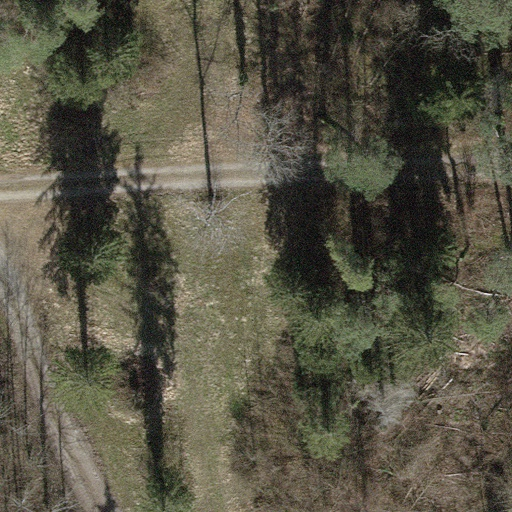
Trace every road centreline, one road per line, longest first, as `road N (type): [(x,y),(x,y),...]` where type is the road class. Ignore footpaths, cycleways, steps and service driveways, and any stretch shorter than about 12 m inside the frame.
road 1 (track): [(511,164),(0,186)]
road 2 (track): [(0,273),(78,462),(109,511)]
